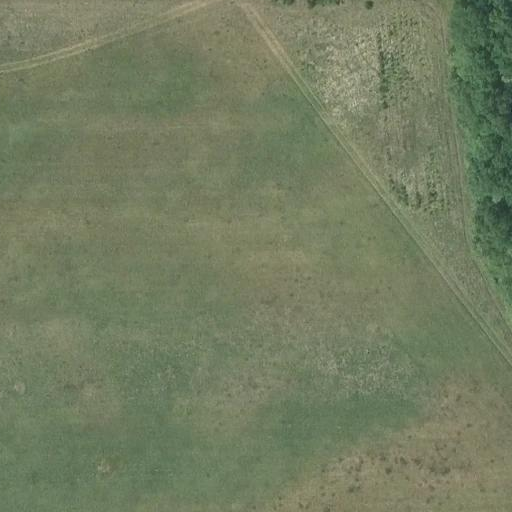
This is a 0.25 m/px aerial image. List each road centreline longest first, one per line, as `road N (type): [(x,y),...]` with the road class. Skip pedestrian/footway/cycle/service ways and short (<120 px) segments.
road 1 (track): [(236,0),(511,361)]
road 2 (track): [(511,334),(463,222),(439,12),(431,0)]
road 3 (track): [(0,69),(43,62),(207,0)]
